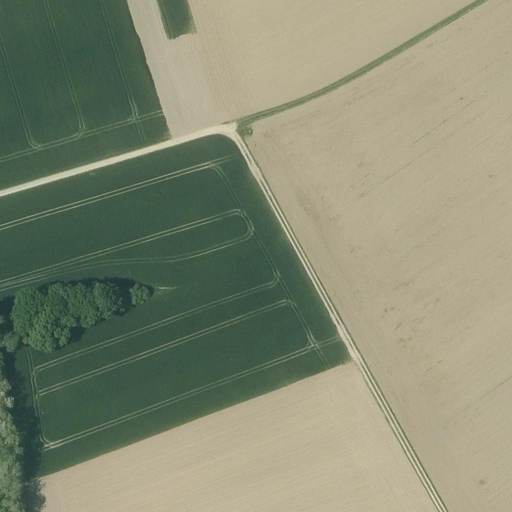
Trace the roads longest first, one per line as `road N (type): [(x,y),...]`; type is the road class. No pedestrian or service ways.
road 1 (track): [(228,126),(444,511)]
road 2 (track): [(228,126),(307,104),(484,0)]
road 3 (track): [(0,191),(228,126)]
